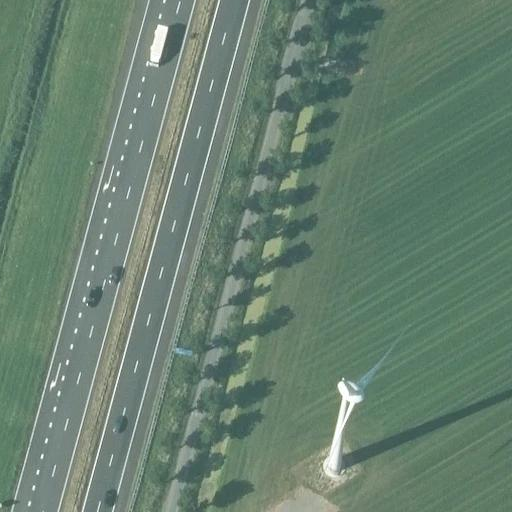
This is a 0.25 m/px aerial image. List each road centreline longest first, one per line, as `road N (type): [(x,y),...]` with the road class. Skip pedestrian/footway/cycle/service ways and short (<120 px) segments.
road 1 (motorway): [(179,0),(42,511)]
road 2 (motorway): [(96,511),(233,0)]
road 3 (unclassified): [(171,511),(308,0)]
